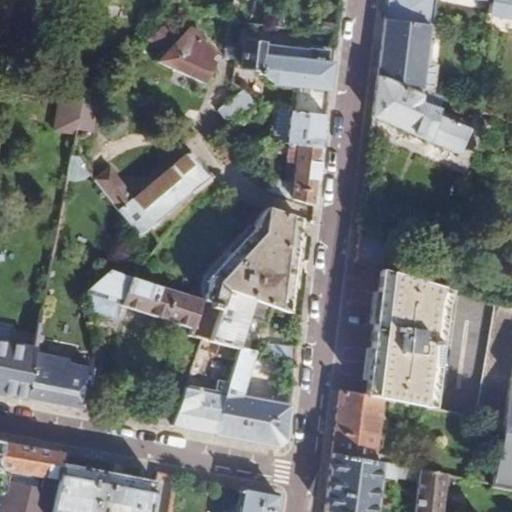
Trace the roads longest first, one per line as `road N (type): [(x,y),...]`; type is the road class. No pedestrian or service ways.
road 1 (residential): [(360,0),(302,476)]
road 2 (residential): [(302,476),(0,417)]
